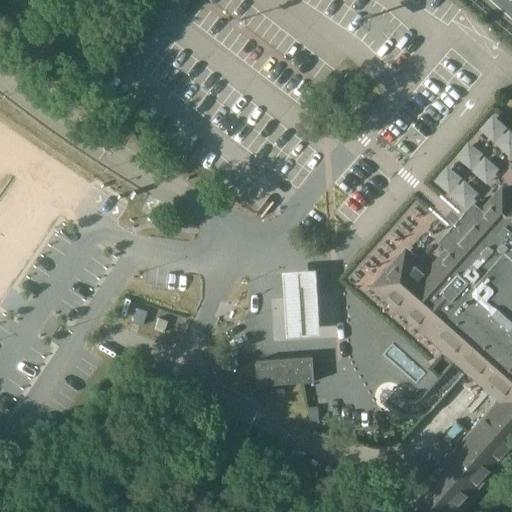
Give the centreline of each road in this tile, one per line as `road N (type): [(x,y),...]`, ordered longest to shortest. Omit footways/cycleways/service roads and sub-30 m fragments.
road 1 (unclassified): [(290,428),(181,359),(258,246),(88,140),(0,72)]
road 2 (unknown): [(258,246),(280,321),(305,333),(335,327)]
